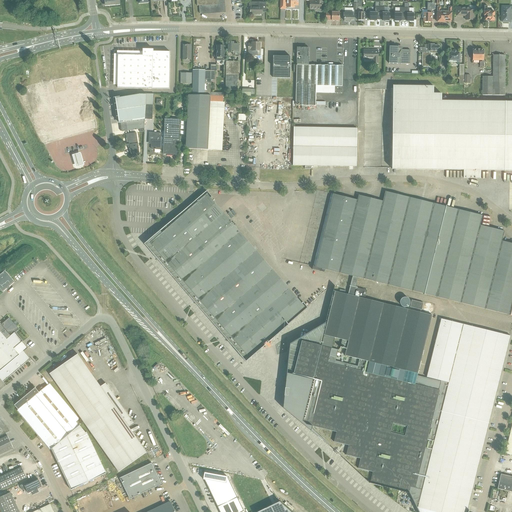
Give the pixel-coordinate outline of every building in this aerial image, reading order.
[(200,14),(225,12),(223,0),(196,0),(197,6),(199,6),(200,14)] [(280,0),(280,9),(286,9),(286,7),(287,7),(287,8),(295,8),(295,5),(298,5),(298,0),(280,0)] [(322,10),(321,0),(306,0),(307,1),(310,1),(310,9),(322,10)] [(249,2),(249,6),(251,6),(250,14),(262,14),(263,12),(266,12),(266,2),(249,2)] [(405,8),(404,21),(407,21),(407,22),(410,22),(414,22),(414,17),(414,14),(414,13),(414,8),(409,8),(409,5),(409,3),(406,3),(405,3),(405,8)] [(422,10),(422,18),(424,18),(424,22),(432,22),(432,10),(435,10),(435,3),(432,3),(428,3),(428,7),(428,10),(422,10)] [(495,20),(495,12),(490,12),(490,11),(488,11),(488,6),(484,6),(484,16),(485,16),(485,20),(490,20),(491,21),(493,22),(494,20),(495,20)] [(370,17),(370,21),(373,21),(377,21),(377,20),(378,20),(380,20),(380,7),(375,7),(375,12),(370,12),(370,17)] [(380,7),(380,20),(383,20),(383,21),(385,21),(389,21),(389,12),(389,7),(385,7),(383,7),(380,7)] [(470,8),(457,8),(457,16),(466,16),(466,20),(474,20),(474,11),(476,11),(476,7),(470,7),(470,8)] [(354,10),(354,9),(345,8),(345,10),(345,13),(344,13),(344,17),(345,17),(345,21),(351,21),(351,20),(354,20),(354,13),(354,10)] [(395,13),(395,21),(398,21),(401,21),(401,20),(404,21),(405,8),(402,8),(401,8),(400,8),(400,13),(395,13)] [(339,21),(340,12),(332,12),(329,12),(329,9),(326,9),(326,20),(332,20),(332,21),(339,21)] [(511,9),(502,9),(502,22),(511,22),(511,13),(511,12),(511,9)] [(235,53),(239,53),(239,44),(234,44),(234,43),(229,43),(228,53),(233,53),(233,55),(235,55),(235,53)] [(252,45),(249,45),(249,48),(248,51),(248,55),(258,55),(260,55),(260,48),(260,43),(252,43),(252,45)] [(431,53),(439,53),(439,46),(433,46),(433,45),(425,45),(425,48),(420,48),(420,53),(422,53),(422,67),(431,67),(431,53)] [(216,60),(224,61),(224,46),(217,46),(217,53),(216,53),(216,60)] [(398,47),(390,46),(389,64),(398,64),(401,64),(410,64),(410,50),(402,50),(398,49),(398,47)] [(297,48),(297,65),(309,65),(309,48),(297,48)] [(169,89),(170,52),(168,52),(168,54),(153,54),(153,50),(143,49),(143,56),(118,55),(118,85),(118,88),(169,89)] [(378,64),(379,50),(374,50),(374,51),(369,51),(369,50),(363,50),(363,59),(373,59),(373,64),(378,64)] [(484,67),(484,50),(473,50),(473,61),(482,61),(482,62),(480,62),(480,67),(484,67)] [(452,53),(449,53),(449,60),(453,60),(453,61),(457,61),(457,62),(460,62),(460,61),(460,53),(456,53),(456,51),(453,51),(452,51),(452,53)] [(483,95),(505,95),(505,55),(493,55),(493,76),(483,76),(483,95)] [(290,65),(290,56),(282,56),(273,56),(273,61),(273,78),(282,78),(290,78),(290,65)] [(238,90),(238,62),(226,61),(225,90),(238,90)] [(343,66),(309,65),(297,65),(296,105),(302,106),(302,109),(305,109),(305,106),(316,106),(316,93),(342,93),(343,66)] [(210,96),(211,79),(211,77),(211,71),(193,70),(192,86),(192,96),(210,96)] [(192,84),(192,73),(181,73),(181,84),(192,84)] [(140,94),(116,97),(118,110),(146,106),(146,94),(140,94)] [(146,106),(145,119),(152,120),(154,94),(146,94),(146,106)] [(210,102),(210,96),(192,96),(189,95),(187,149),(203,150),(208,150),(210,102)] [(226,103),(210,102),(208,150),(211,150),(223,151),(226,103)] [(145,120),(146,106),(118,110),(120,123),(145,120)] [(179,155),(181,120),(167,119),(167,117),(165,117),(163,154),(179,155)] [(144,132),(145,120),(120,123),(121,131),(125,131),(140,129),(140,132),(144,132)] [(356,166),(357,128),(294,127),(293,165),(305,165),(305,169),(311,169),(311,166),(356,166)] [(138,152),(139,151),(138,143),(136,133),(126,134),(127,145),(129,145),(130,148),(129,149),(131,153),(133,157),(139,154),(138,152)] [(160,150),(161,134),(149,133),(149,141),(152,141),(151,149),(160,150)] [(81,154),(73,156),(76,168),(84,166),(81,154)] [(155,236),(145,245),(204,312),(229,342),(238,352),(246,361),(308,308),(303,302),(302,303),(287,286),(261,256),(226,216),(215,203),(211,198),(212,197),(209,193),(208,192),(207,191),(203,194),(195,201),(179,215),(177,217),(176,218),(167,225),(155,236)] [(383,200),(359,194),(357,199),(333,193),(315,267),(313,266),(312,269),(324,272),(325,269),(509,315),(511,304),(511,243),(502,241),(504,231),(480,225),(483,216),(385,191),(383,200)] [(0,288),(3,292),(15,282),(6,271),(0,275),(0,288)] [(284,405),(283,410),(331,447),(336,452),(346,461),(369,483),(390,488),(399,490),(409,493),(416,507),(418,511),(468,511),(469,510),(467,509),(469,504),(472,491),(474,484),(475,478),(482,449),(489,421),(495,400),(508,346),(510,336),(509,335),(477,327),(462,324),(455,322),(441,319),(427,376),(427,377),(434,379),(436,380),(441,381),(441,382),(440,386),(439,390),(438,390),(432,388),(433,386),(430,386),(428,385),(428,386),(428,387),(427,387),(423,386),(419,385),(415,384),(416,381),(417,376),(418,374),(418,373),(432,316),(365,299),(367,291),(357,288),(357,286),(356,286),(351,285),(350,286),(348,294),(348,295),(348,294),(345,294),(346,291),(340,289),(340,290),(339,292),(333,291),(333,294),(327,317),(325,323),(325,327),(324,327),(325,327),(326,327),(326,330),(324,329),(323,332),(321,339),(320,343),(319,343),(317,342),(316,343),(316,344),(313,344),(312,343),(313,341),(311,341),(306,340),(300,338),(295,358),(291,374),(287,373),(284,404),(284,405)] [(400,302),(400,303),(400,304),(401,305),(402,306),(402,307),(403,307),(404,308),(405,308),(406,308),(407,307),(408,307),(409,306),(410,305),(410,304),(410,303),(410,302),(410,301),(410,300),(409,299),(408,298),(407,298),(406,298),(405,298),(404,298),(403,298),(402,298),(402,299),(401,300),(401,301),(400,302)] [(423,303),(412,300),(410,307),(422,310),(423,303)] [(433,307),(432,306),(432,304),(430,303),(429,303),(427,303),(425,304),(425,306),(424,307),(424,309),(425,310),(426,311),(428,311),(430,311),(431,310),(432,310),(432,309),(433,307)] [(31,359),(24,351),(28,347),(15,332),(19,329),(17,328),(15,325),(16,324),(14,322),(13,323),(9,318),(1,324),(0,325),(0,345),(3,342),(8,348),(0,354),(0,377),(3,382),(31,359)] [(78,354),(50,373),(119,472),(147,452),(129,427),(135,423),(107,383),(101,387),(78,354)] [(52,449),(80,425),(77,422),(80,419),(50,383),(39,392),(36,387),(15,405),(19,409),(17,410),(50,450),(52,449)] [(86,433),(80,425),(52,449),(71,490),(106,473),(87,432),(86,433)] [(8,436),(0,439),(0,454),(14,448),(8,436)] [(130,499),(162,484),(152,463),(120,478),(130,499)] [(0,490),(27,478),(22,467),(0,476),(0,490)] [(206,473),(205,480),(211,493),(218,507),(220,511),(241,511),(244,511),(237,497),(232,486),(228,477),(213,474),(206,473)] [(511,476),(501,474),(498,488),(498,489),(511,492),(511,476)] [(42,487),(40,483),(38,479),(37,480),(36,479),(36,478),(28,482),(22,485),(20,486),(21,488),(22,490),(24,489),(26,488),(27,491),(28,493),(30,493),(31,492),(32,491),(32,492),(33,494),(35,493),(37,492),(37,491),(36,490),(36,489),(37,489),(40,488),(42,487)] [(0,508),(1,511),(19,511),(11,492),(0,497),(0,508)] [(175,511),(170,501),(147,511),(175,511)] [(291,511),(280,501),(257,511),(291,511)]
